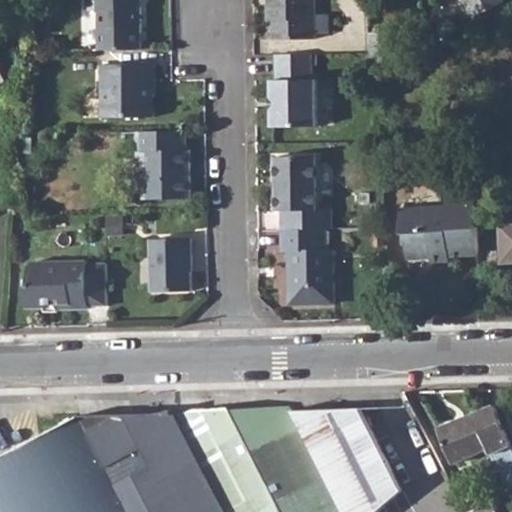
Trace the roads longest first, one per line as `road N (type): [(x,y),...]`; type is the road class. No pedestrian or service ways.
road 1 (residential): [(237,363),(227,59),(209,13)]
road 2 (residential): [(237,363),(511,353)]
road 3 (residential): [(0,366),(237,363)]
